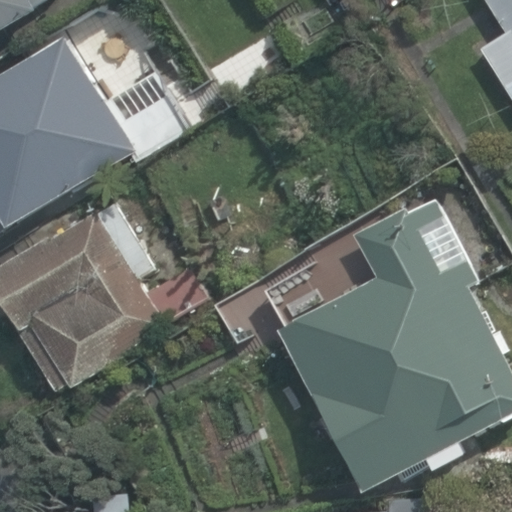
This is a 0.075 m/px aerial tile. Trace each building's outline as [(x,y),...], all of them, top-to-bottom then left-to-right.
[(0,0),(0,29),(25,15),(16,0),(0,0)] [(511,0),(481,0),(502,33),(477,48),(511,104),(511,0)] [(112,98),(74,34),(0,77),(0,243),(194,128),(160,70),(112,98)] [(511,418),(511,337),(438,196),(355,239),(377,280),(273,334),(358,498),(511,418)] [(182,322),(112,206),(0,273),(0,285),(65,392),(182,322)]
